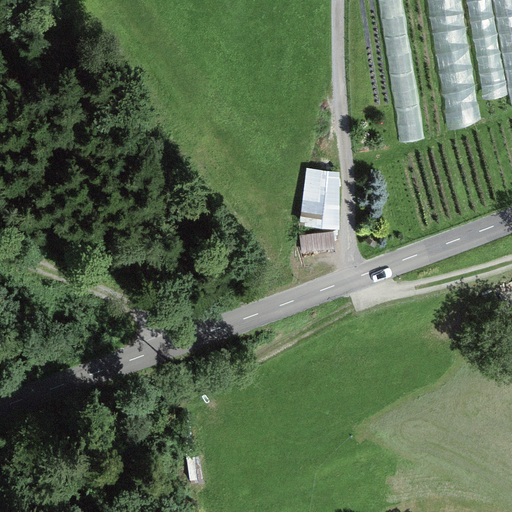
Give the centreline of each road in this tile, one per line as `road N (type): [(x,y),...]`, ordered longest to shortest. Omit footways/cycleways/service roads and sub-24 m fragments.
road 1 (tertiary): [(511,220),(0,408)]
road 2 (track): [(335,0),(347,238),(357,278)]
road 3 (track): [(511,261),(369,298),(357,278)]
